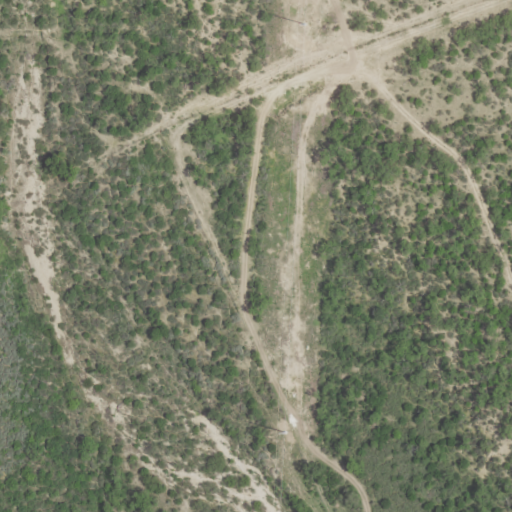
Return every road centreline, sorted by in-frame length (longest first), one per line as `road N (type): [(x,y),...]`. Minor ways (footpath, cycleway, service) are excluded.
road 1 (residential): [(289,496),(305,90),(332,64),(323,0)]
road 2 (residential): [(332,64),(511,4)]
